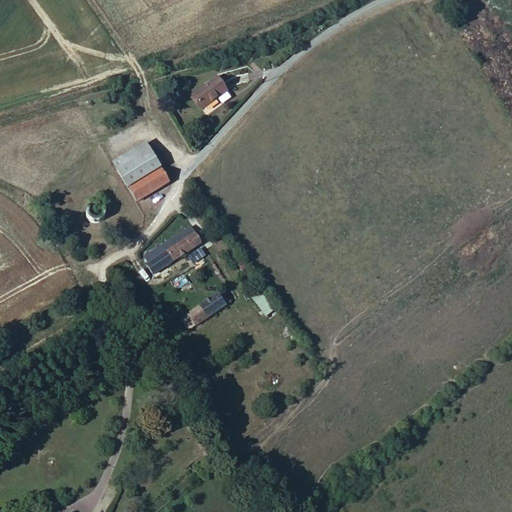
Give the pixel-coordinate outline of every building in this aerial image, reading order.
[(182,97),(193,112),(216,95),(205,80),(182,97)] [(111,164),(127,189),(158,170),(141,144),(111,164)] [(158,170),(166,182),(176,175),(169,163),(158,170)] [(135,202),(166,182),(158,170),(127,189),(135,202)] [(88,203),(86,203),(85,204),(84,205),(82,206),(81,208),(80,212),(80,214),(80,217),(81,219),(82,220),(84,223),(86,224),(87,224),(88,225),(89,225),(92,225),(93,225),(95,225),(97,224),(98,223),(99,222),(101,221),(103,216),(103,213),(103,212),(103,210),(102,208),(101,207),(100,206),(99,205),(96,203),(94,202),(92,202),(90,202),(88,203)] [(141,257),(146,264),(165,252),(171,261),(199,243),(189,228),(141,257)] [(165,252),(146,264),(152,272),(171,261),(165,252)] [(249,297),(264,319),(276,311),(260,290),(249,297)] [(180,320),(187,330),(226,301),(220,291),(180,320)] [(199,427),(204,434),(210,429),(206,422),(199,427)]
